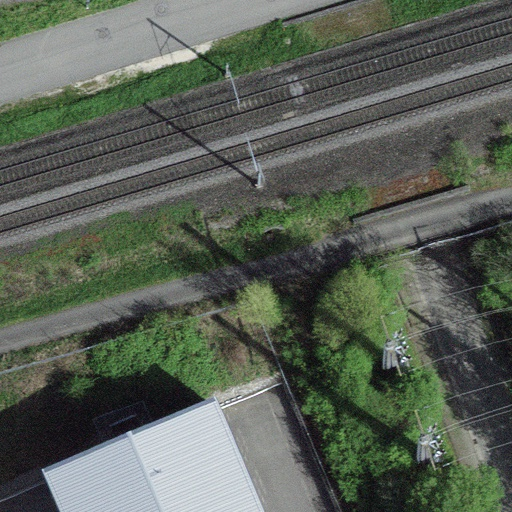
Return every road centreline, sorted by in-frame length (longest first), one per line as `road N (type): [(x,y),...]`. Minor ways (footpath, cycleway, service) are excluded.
road 1 (residential): [(331,0),(511,461)]
road 2 (residential): [(0,68),(229,0)]
